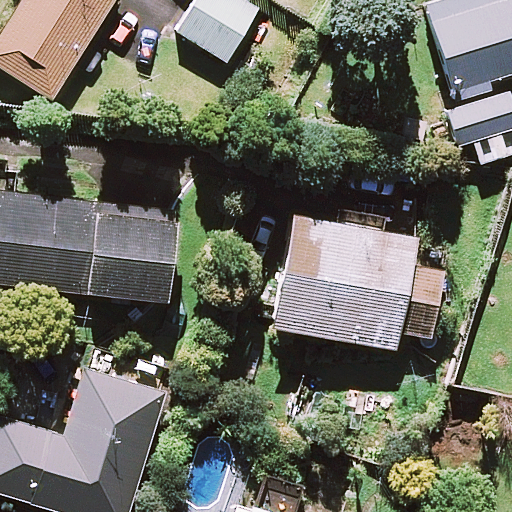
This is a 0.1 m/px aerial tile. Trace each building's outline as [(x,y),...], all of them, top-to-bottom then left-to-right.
[(0,69),(51,101),(73,66),(85,73),(96,54),(84,47),(113,0),(21,0),(0,35),(0,69)] [(257,10),(239,0),(196,0),(176,35),(227,64),(257,10)] [(511,76),(511,0),(449,0),(424,8),(453,96),(511,76)] [(511,109),(507,94),(449,112),(460,148),(472,144),(479,165),(511,154),(511,109)] [(0,285),(111,298),(110,306),(131,309),(132,300),(166,304),(177,214),(0,194),(0,285)] [(408,265),(412,240),(290,219),(272,329),(393,349),(395,334),(430,339),(441,271),(408,265)] [(128,511),(164,394),(84,370),(63,438),(0,418),(0,494),(58,511),(128,511)] [(405,408),(357,399),(353,424),(401,432),(405,408)] [(292,511),(298,494),(267,484),(259,511),(235,504),(233,511),(292,511)]
